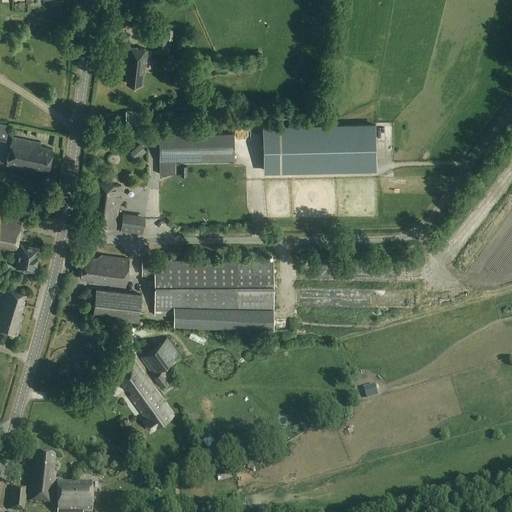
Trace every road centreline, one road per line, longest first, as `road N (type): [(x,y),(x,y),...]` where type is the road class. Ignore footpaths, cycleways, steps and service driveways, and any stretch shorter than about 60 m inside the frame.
road 1 (unclassified): [(62,238),(406,236),(429,221),(511,112)]
road 2 (tertiary): [(66,199),(91,0)]
road 3 (tertiary): [(11,431),(62,238)]
